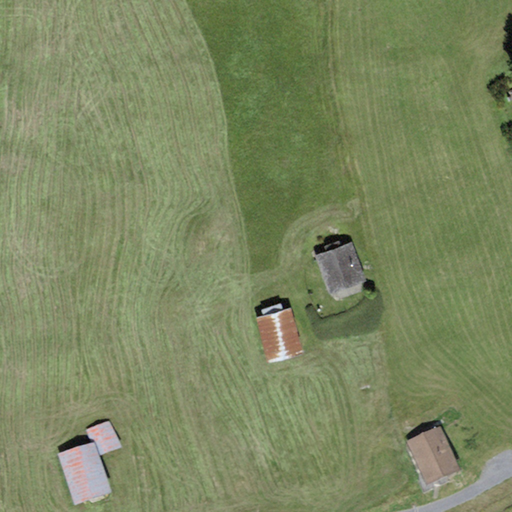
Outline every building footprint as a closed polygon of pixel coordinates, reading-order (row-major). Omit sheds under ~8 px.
[(362,278),(349,241),(312,253),(325,291),(362,278)] [(288,308),(251,317),(262,360),(299,351),(288,308)] [(117,450),(108,423),(84,431),(89,445),(93,458),(117,450)] [(435,430),(403,444),(423,489),(455,475),(435,430)] [(89,445),(53,457),(72,508),(107,496),(93,458),(89,445)]
